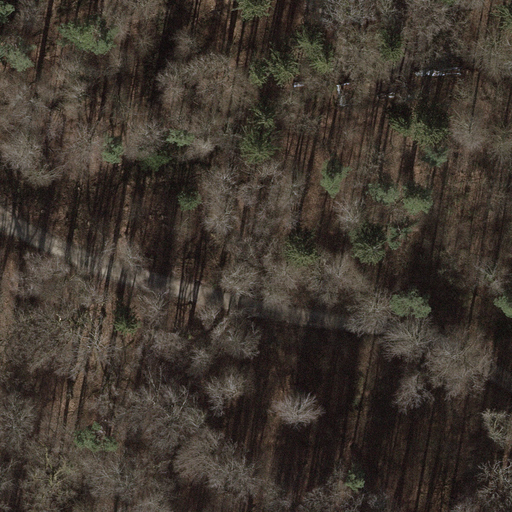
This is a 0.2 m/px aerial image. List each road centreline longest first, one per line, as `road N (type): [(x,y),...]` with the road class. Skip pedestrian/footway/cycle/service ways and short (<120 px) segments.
road 1 (track): [(511,387),(385,329),(211,302),(71,254),(0,217)]
road 2 (track): [(511,62),(342,56),(237,76)]
